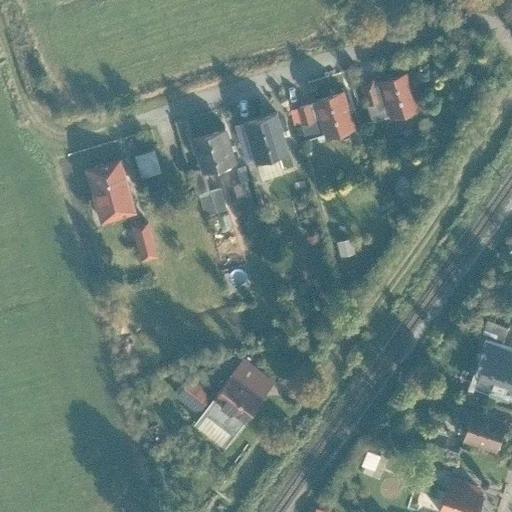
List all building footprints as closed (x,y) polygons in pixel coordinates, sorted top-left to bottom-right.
[(418,104),(407,68),(377,77),(388,113),(418,104)] [(379,98),(372,75),(359,79),(365,102),(379,98)] [(352,124),(342,88),(314,96),(324,132),(352,124)] [(312,117),(307,101),(296,104),(300,120),(312,117)] [(286,149),(274,106),(243,115),(255,158),(286,149)] [(234,160),(223,123),(192,131),(202,168),(234,160)] [(159,168),(152,145),(132,151),(139,174),(159,168)] [(133,208),(118,153),(82,162),(97,217),(133,208)] [(243,194),(239,179),(226,182),(231,198),(243,194)] [(213,207),(208,188),(197,191),(203,210),(213,207)] [(155,251),(146,216),(129,220),(138,255),(155,251)] [(311,239),(326,239),(326,222),(312,222),(311,239)] [(507,327),(485,320),(482,329),(504,337),(507,327)] [(511,391),(511,354),(509,354),(510,349),(488,342),(475,379),(511,391)] [(224,444),(261,393),(229,370),(192,421),(224,444)] [(176,392),(195,408),(207,393),(188,377),(176,392)] [(506,418),(471,405),(460,434),(495,447),(506,418)] [(478,482),(447,472),(435,508),(446,511),(474,511),(482,490),(476,488),(478,482)]
